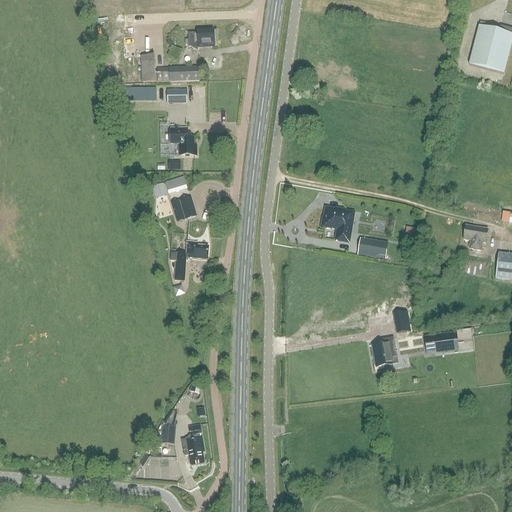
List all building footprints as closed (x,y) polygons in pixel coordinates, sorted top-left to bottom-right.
[(504,75),(511,42),(511,29),(500,27),(499,32),(479,27),(469,66),(504,75)] [(213,32),(211,30),(209,32),(198,32),(198,33),(189,34),(189,41),(185,41),(185,46),(189,46),(189,47),(191,47),(192,49),(198,52),(196,51),(198,48),(213,47),(214,46),(214,32),(213,32)] [(155,83),(154,56),(141,57),(142,83),(155,83)] [(199,82),(199,68),(168,69),(169,83),(199,82)] [(166,91),(167,105),(187,105),(187,90),(166,91)] [(181,156),(194,156),(197,156),(197,146),(194,146),(194,139),(187,139),(187,129),(171,129),(171,145),(181,145),(181,156)] [(152,187),(154,193),(165,190),(163,184),(152,187)] [(196,217),(190,198),(178,201),(184,221),(196,217)] [(332,230),(332,229),(339,230),(337,241),(349,243),(353,215),(327,210),(325,219),(324,219),(322,228),(332,230)] [(486,245),(489,231),(466,227),(464,241),(471,242),(470,250),(481,252),(483,244),(486,245)] [(388,244),(360,239),(357,256),(385,260),(388,244)] [(198,247),(198,244),(187,243),(186,255),(171,253),(170,262),(175,262),(174,282),(185,282),(186,259),(204,260),(204,256),(208,257),(209,248),(198,247)] [(495,279),(511,281),(511,255),(498,254),(495,279)] [(173,288),(176,296),(184,293),(181,286),(173,288)] [(409,325),(397,327),(398,334),(410,332),(409,325)] [(425,341),(425,338),(432,337),(434,352),(458,349),(456,334),(424,338),(425,341)] [(373,347),(377,369),(393,365),(391,358),(397,357),(394,339),(383,341),(384,345),(373,347)] [(194,383),(189,393),(199,395),(199,385),(194,383)] [(188,428),(190,437),(202,435),(200,425),(188,428)] [(162,445),(174,446),(176,428),(163,427),(162,437),(161,445),(162,445)] [(161,445),(162,437),(157,437),(151,449),(150,458),(162,459),(162,454),(161,454),(162,445),(161,445)] [(203,454),(205,454),(202,438),(182,442),(185,457),(189,457),(191,467),(205,464),(203,454)]
